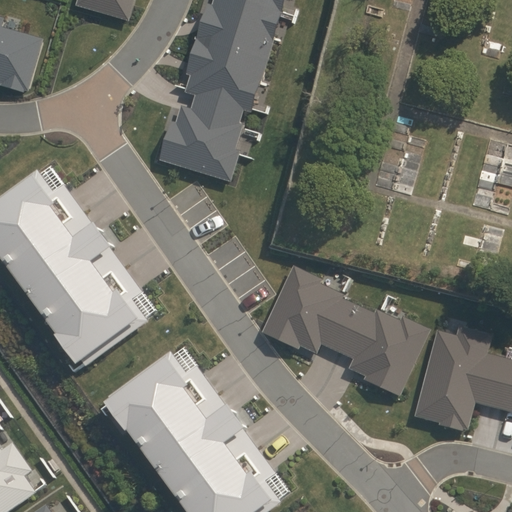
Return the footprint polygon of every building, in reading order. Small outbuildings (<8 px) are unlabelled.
[(81,0),(79,9),(131,25),(138,0),(81,0)] [(175,124),(162,164),(233,185),(243,155),(238,153),(246,128),(242,126),(246,113),(254,116),(289,0),(216,0),(214,7),(210,6),(188,77),(193,79),(187,95),(197,99),(193,112),(184,109),(179,125),(175,124)] [(0,79),(2,81),(1,83),(29,90),(45,36),(3,24),(6,16),(0,14),(0,79)] [(62,333),(60,335),(82,364),(161,307),(147,289),(145,290),(114,248),(118,245),(101,222),(97,225),(66,183),(68,182),(55,163),(43,172),(40,168),(0,197),(0,249),(62,333)] [(402,393),(433,327),(404,313),(402,317),(379,307),(377,311),(343,296),(345,292),(320,280),(322,275),(295,262),(263,330),(301,348),(303,343),(319,351),(324,342),(355,356),(351,365),(367,373),(366,376),(402,393)] [(459,332),(439,327),(416,413),(441,420),(440,422),(465,428),(465,426),(470,427),(477,399),(511,408),(511,356),(489,351),(494,332),(461,323),(459,332)] [(193,511),(266,511),(285,500),(281,495),(293,487),(280,468),(278,469),(246,427),(250,424),(233,401),(229,404),(199,362),(200,361),(187,342),(176,351),(173,347),(110,393),(112,397),(109,399),(131,429),(133,428),(193,511)] [(0,511),(10,511),(39,492),(38,491),(28,476),(35,470),(15,442),(5,449),(0,442),(0,511)]
